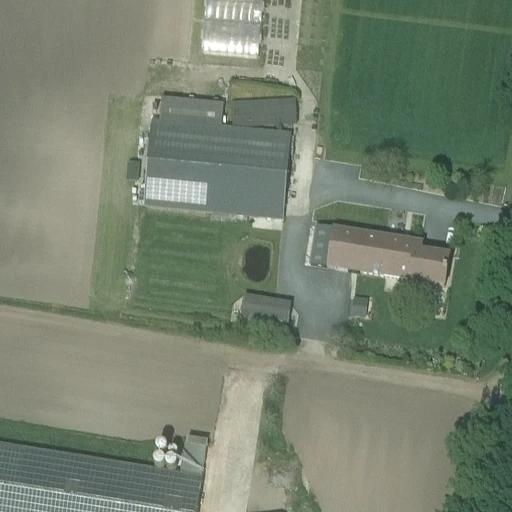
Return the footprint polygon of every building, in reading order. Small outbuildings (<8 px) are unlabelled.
[(231,106),(233,132),(152,124),(144,213),(283,226),(292,138),(240,133),(297,129),(295,102),(231,106)] [(311,270),(425,287),(445,291),(450,259),(422,254),(423,246),(317,229),(311,270)] [(352,319),(365,319),(365,305),(352,305),(352,319)] [(290,316),(242,308),(238,334),(285,342),(290,316)] [(175,437),(163,435),(158,466),(180,470),(183,451),(175,437)] [(0,511),(198,511),(203,483),(201,483),(207,450),(207,449),(187,446),(187,447),(186,447),(185,450),(181,480),(0,450),(0,511)]
